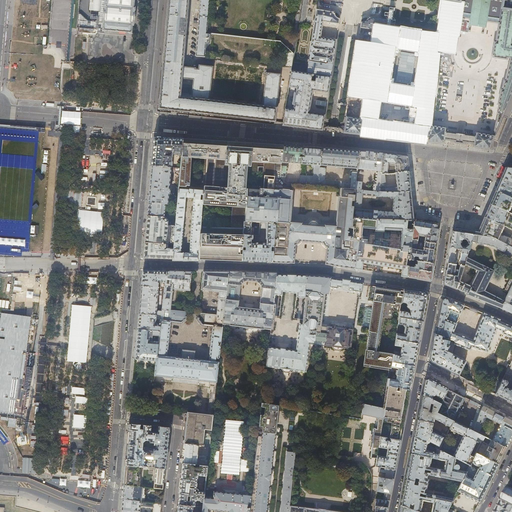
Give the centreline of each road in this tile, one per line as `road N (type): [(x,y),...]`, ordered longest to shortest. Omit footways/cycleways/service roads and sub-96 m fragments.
road 1 (residential): [(130,263),(328,270),(435,288)]
road 2 (residential): [(422,149),(142,123)]
road 3 (residential): [(435,288),(391,511)]
road 4 (tertiary): [(117,413),(130,263)]
road 5 (residential): [(117,413),(176,421),(167,511)]
road 6 (residential): [(142,123),(0,112)]
road 7 (tertiary): [(130,263),(142,123)]
road 8 (residential): [(0,263),(130,263)]
road 9 (tertiary): [(142,123),(153,0)]
